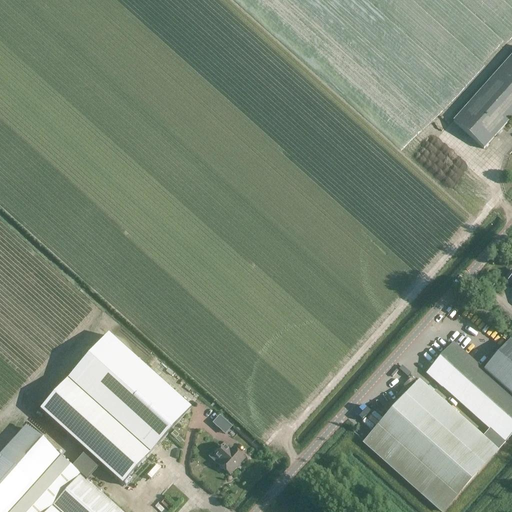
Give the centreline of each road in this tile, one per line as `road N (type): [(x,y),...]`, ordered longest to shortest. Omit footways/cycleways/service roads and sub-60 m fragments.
road 1 (tertiary): [(254,511),(511,226)]
road 2 (unknown): [(300,460),(293,417),(494,195)]
